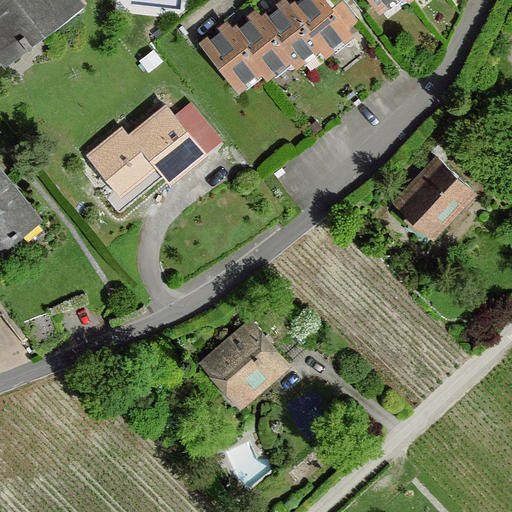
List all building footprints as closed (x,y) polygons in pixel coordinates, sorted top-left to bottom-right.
[(0,0),(0,54),(10,67),(89,2),(87,0),(0,0)] [(227,21),(202,41),(240,89),(264,69),(269,75),(294,56),(299,62),(321,45),(327,52),(353,32),(327,0),(297,0),(292,4),(288,0),(283,0),(263,16),(257,9),(233,28),(227,21)] [(375,0),(382,8),(393,0),(375,0)] [(125,128),(91,154),(125,197),(160,169),(168,179),(222,136),(195,103),(179,115),(170,103),(130,135),(125,128)] [(449,160),(402,208),(436,240),(482,192),(449,160)] [(0,169),(0,246),(4,251),(41,221),(0,169)] [(252,320),(203,363),(241,407),(290,364),(252,320)]
